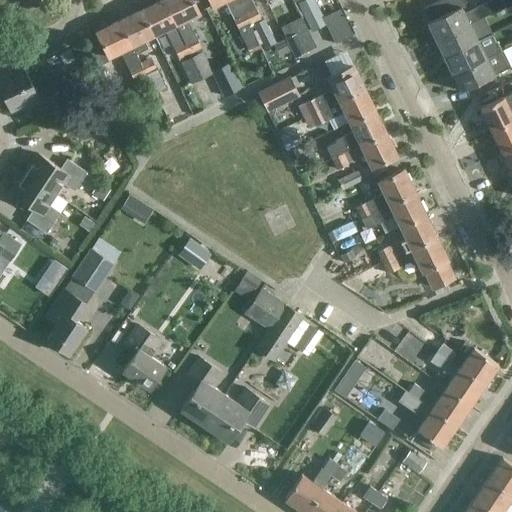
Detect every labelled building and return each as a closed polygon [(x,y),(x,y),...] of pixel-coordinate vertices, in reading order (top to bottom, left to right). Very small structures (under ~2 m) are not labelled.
[(164,0),(157,0),(141,8),(153,33),(164,27),(173,47),(174,47),(179,57),(190,52),(164,0)] [(192,0),(164,0),(190,52),(201,46),(195,34),(194,34),(186,17),(198,11),(192,0)] [(224,0),(238,28),(242,35),(241,35),(249,51),(259,46),(249,22),(238,0),(210,0),(212,4),(220,0),(224,0)] [(238,0),(249,22),(260,16),(252,0),(238,0)] [(279,0),(282,6),(291,25),(302,19),(294,1),(293,0),(279,0)] [(299,0),(296,2),(310,30),(326,23),(314,0),(299,0)] [(430,18),(426,20),(431,31),(432,33),(435,38),(459,26),(467,23),(469,22),(483,15),(496,8),(502,6),(502,5),(499,0),(487,0),(464,11),(460,5),(461,4),(462,4),(464,3),(462,0),(435,0),(423,6),(430,18)] [(139,61),(136,53),(147,47),(143,38),(153,33),(141,8),(119,19),(154,90),(165,86),(156,68),(157,68),(151,55),(139,61)] [(340,14),(325,21),(335,41),(349,34),(340,14)] [(469,22),(467,23),(459,26),(435,38),(443,55),(477,38),(491,31),(488,25),(483,15),(469,22)] [(252,24),(263,47),(275,41),(264,18),(252,24)] [(138,86),(144,83),(149,93),(154,90),(119,19),(96,30),(100,37),(87,43),(97,64),(110,58),(108,54),(119,49),(134,79),(138,86)] [(443,55),(451,72),(485,55),(499,48),(496,42),(492,32),(491,31),(477,38),(443,55)] [(505,59),(500,61),(495,51),(500,49),(499,48),(485,55),(451,72),(460,90),(508,66),(505,59)] [(202,49),(191,55),(202,77),(213,71),(212,68),(202,49)] [(191,82),(202,77),(191,55),(180,60),(191,82)] [(229,60),(212,68),(213,71),(224,94),(242,85),(229,60)] [(0,76),(0,90),(2,95),(32,81),(27,73),(35,69),(32,62),(0,76)] [(304,101),(309,113),(363,87),(352,64),(328,76),(333,87),(304,101)] [(258,91),(267,109),(299,94),(290,75),(258,91)] [(36,90),(32,81),(2,95),(9,111),(46,93),(43,86),(36,90)] [(344,109),(350,121),(374,109),(363,87),(309,113),(315,123),(344,109)] [(479,106),(490,129),(511,117),(511,90),(503,95),(479,106)] [(325,145),(331,157),(385,131),(374,109),(350,121),(355,131),(325,145)] [(127,120),(134,135),(146,129),(139,114),(127,120)] [(511,117),(490,129),(501,150),(511,144),(511,117)] [(396,154),(385,131),(331,157),(336,168),(348,162),(348,161),(365,153),(371,166),(396,154)] [(511,144),(501,150),(511,173),(511,144)] [(107,149),(97,157),(106,169),(116,161),(107,149)] [(38,152),(24,172),(55,192),(62,182),(73,189),(86,170),(66,157),(59,167),(38,152)] [(366,199),(354,205),(346,210),(351,220),(360,217),(414,191),(403,168),(378,180),(383,191),(366,199)] [(357,169),(337,178),(342,188),(362,178),(357,169)] [(24,172),(11,192),(33,207),(25,218),(45,231),(59,210),(48,202),(55,192),(24,172)] [(110,188),(98,181),(91,192),(102,199),(110,188)] [(394,212),(400,225),(425,213),(414,191),(360,217),(365,228),(377,222),(377,221),(394,212)] [(142,204),(128,194),(121,204),(135,214),(142,204)] [(400,225),(411,247),(436,235),(425,213),(400,225)] [(94,221),(84,214),(78,223),(88,230),(94,221)] [(0,255),(7,260),(20,242),(3,231),(0,234),(0,255)] [(446,257),(436,235),(411,247),(422,269),(424,268),(433,287),(453,277),(444,258),(446,257)] [(209,253),(187,238),(177,252),(198,268),(209,253)] [(376,250),(381,261),(381,262),(394,255),(388,243),(376,250)] [(94,288),(112,261),(90,247),(72,274),(94,288)] [(399,266),(394,255),(381,262),(381,261),(355,275),(362,286),(387,273),(386,272),(399,266)] [(247,299),(254,288),(239,278),(232,289),(247,299)] [(380,303),(386,291),(374,285),(368,297),(380,303)] [(74,317),(83,304),(85,301),(64,287),(45,315),(56,322),(46,338),(67,353),(86,325),(74,317)] [(261,287),(250,304),(273,319),(284,303),(261,287)] [(299,313),(284,303),(273,319),(255,346),(270,356),(299,313)] [(311,322),(294,344),(302,351),(319,328),(311,322)] [(137,323),(123,344),(134,351),(122,369),(149,387),(164,364),(149,354),(160,338),(137,323)] [(362,353),(374,342),(366,334),(354,344),(362,353)] [(465,356),(458,366),(483,383),(498,363),(464,340),(457,351),(465,356)] [(441,342),(435,350),(446,358),(445,359),(449,361),(455,353),(451,350),(452,348),(441,342)] [(373,376),(386,385),(399,367),(372,349),(366,358),(379,367),(373,376)] [(440,366),(445,359),(446,358),(435,350),(429,359),(440,366)] [(180,408),(204,424),(224,393),(213,386),(223,371),(198,355),(182,379),(194,387),(180,408)] [(458,366),(445,387),(470,404),(483,383),(458,366)] [(414,382),(407,391),(456,424),(470,404),(445,387),(431,406),(418,398),(424,389),(414,382)] [(235,400),(224,393),(204,424),(227,440),(241,419),(253,427),(269,402),(244,386),(235,400)] [(407,391),(401,400),(425,416),(416,427),(441,445),(456,424),(407,391)] [(382,421),(392,407),(377,397),(368,410),(382,421)] [(324,406),(312,425),(324,434),(337,415),(324,406)] [(426,461),(409,449),(401,460),(418,472),(426,461)] [(511,461),(501,454),(487,475),(511,492),(511,461)] [(321,468),(330,473),(337,463),(328,457),(321,468)] [(330,473),(339,480),(346,469),(337,463),(330,473)] [(284,498),(305,511),(326,480),(315,474),(312,480),(301,472),(284,498)] [(511,492),(487,475),(473,496),(496,511),(507,511),(511,506),(511,492)] [(335,489),(332,493),(322,487),(326,480),(305,511),(334,511),(346,494),(344,496),(335,489)] [(362,495),(371,501),(378,490),(369,484),(362,495)] [(371,501),(380,507),(390,492),(381,486),(378,490),(371,501)] [(334,511),(360,511),(346,503),(350,497),(346,494),(334,511)] [(496,511),(473,496),(461,511),(496,511)]
